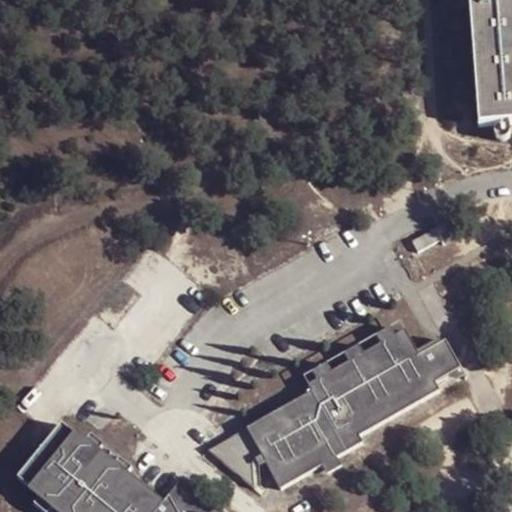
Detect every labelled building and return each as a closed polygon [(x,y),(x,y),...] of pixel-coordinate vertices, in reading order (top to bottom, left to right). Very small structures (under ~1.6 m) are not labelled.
[(501,137),(511,135),(511,0),(465,0),(476,138),(501,137)] [(450,223),(436,230),(445,247),(459,239),(450,223)] [(436,230),(412,243),(418,253),(441,241),(436,230)] [(464,368),(448,340),(421,356),(407,330),(396,336),(391,327),(376,336),(383,344),(365,353),(360,344),(344,354),(349,363),(333,372),(328,364),(313,371),(319,380),(308,387),(313,394),(209,453),(254,488),(254,470),(266,465),(281,491),(363,446),(360,438),(441,391),(437,383),(464,368)] [(86,443),(63,425),(18,481),(42,498),(33,507),(39,511),(52,511),(54,510),(56,511),(171,511),(165,507),(129,477),(136,469),(122,459),(115,466),(100,453),(107,445),(93,436),(86,443)] [(224,511),(185,479),(165,507),(171,511),(224,511)]
